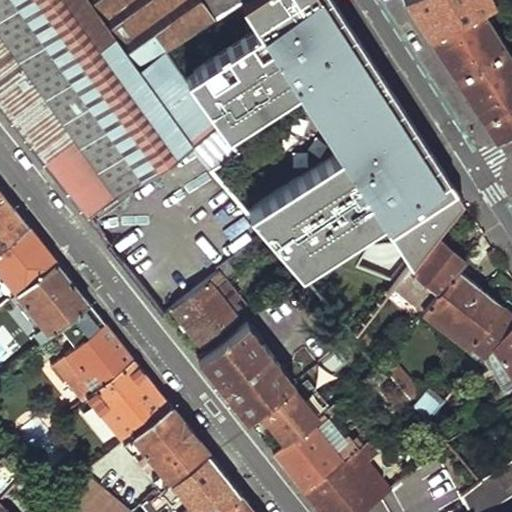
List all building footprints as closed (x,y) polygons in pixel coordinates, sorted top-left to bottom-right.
[(0,0),(0,108),(87,217),(191,146),(220,125),(187,78),(167,51),(216,18),(203,0),(0,0)] [(333,0),(243,0),(240,2),(258,30),(187,78),(220,125),(223,129),(227,134),(295,88),(337,152),(248,212),(265,232),(300,273),(301,274),(381,220),(411,266),(435,237),(442,228),(451,216),(464,201),(453,184),(444,172),(428,147),(418,131),(402,107),(375,64),(358,38),(333,0)] [(203,0),(216,18),(240,2),(243,0),(203,0)] [(473,0),(429,0),(442,26),(475,11),(478,10),(473,0)] [(442,26),(426,34),(442,59),(454,77),(505,46),(481,8),(478,10),(475,11),(442,26)] [(511,57),(505,46),(454,77),(472,105),(482,121),(511,101),(511,57)] [(511,101),(482,121),(493,138),(511,128),(511,101)] [(220,125),(191,146),(212,170),(224,162),(240,152),(227,134),(223,129),(220,125)] [(296,171),(324,156),(317,141),(288,156),(296,171)] [(203,206),(224,188),(196,156),(175,175),(203,206)] [(0,190),(0,245),(27,225),(10,204),(0,190)] [(27,225),(0,245),(0,271),(15,291),(55,260),(40,241),(27,225)] [(411,266),(394,287),(421,309),(423,308),(457,266),(462,259),(435,237),(411,266)] [(475,243),(462,259),(457,266),(471,277),(489,255),(475,243)] [(55,260),(15,291),(11,294),(7,298),(12,305),(21,299),(42,325),(34,333),(40,341),(89,303),(72,281),(55,260)] [(229,261),(172,306),(206,349),(232,328),(226,320),(234,314),(212,287),(234,269),(229,261)] [(457,266),(423,308),(466,343),(501,304),(471,277),(457,266)] [(0,292),(0,303),(7,298),(11,294),(6,288),(0,293),(0,292)] [(12,305),(34,333),(42,325),(21,299),(12,305)] [(89,303),(40,341),(32,349),(39,357),(71,331),(80,341),(49,366),(54,372),(59,368),(83,399),(85,396),(133,358),(113,333),(89,303)] [(511,312),(501,304),(466,343),(475,350),(460,368),(466,373),(490,343),(511,317),(511,312)] [(511,317),(490,343),(511,376),(511,317)] [(219,384),(246,419),(259,408),(292,381),(243,319),(232,328),(206,349),(197,357),(219,384)] [(381,351),(362,327),(355,337),(372,358),(381,351)] [(133,358),(85,396),(121,441),(168,402),(149,379),(133,358)] [(387,360),(379,366),(390,378),(409,400),(417,390),(395,362),(391,366),(387,360)] [(379,366),(365,377),(375,391),(390,378),(379,366)] [(292,381),(259,408),(284,443),(321,413),(295,379),(292,381)] [(423,391),(412,403),(427,422),(439,406),(423,391)] [(168,402),(121,441),(159,488),(205,449),(184,422),(168,402)] [(428,433),(423,437),(435,452),(446,443),(427,422),(412,403),(407,407),(428,433)] [(284,443),(272,452),(289,473),(304,491),(360,445),(354,438),(351,441),(346,436),(343,439),(332,447),(317,430),(328,421),(321,413),(284,443)] [(360,445),(304,491),(319,511),(359,511),(379,497),(398,482),(390,471),(380,480),(382,482),(372,490),(353,465),(362,457),(364,460),(374,451),(366,441),(360,445)] [(205,449),(159,488),(143,501),(149,509),(153,506),(157,511),(180,492),(196,511),(211,511),(238,491),(220,468),(205,449)] [(27,469),(9,452),(1,461),(20,476),(27,469)] [(362,457),(353,465),(372,490),(382,482),(380,480),(364,460),(362,457)] [(88,466),(81,458),(64,473),(71,481),(88,466)] [(511,460),(460,496),(469,511),(482,511),(511,493),(511,460)] [(123,511),(80,475),(57,493),(71,505),(79,511),(123,511)] [(238,491),(211,511),(254,511),(247,502),(238,491)] [(63,511),(71,505),(57,493),(38,511),(63,511)] [(390,511),(379,497),(359,511),(390,511)] [(0,511),(10,511),(0,502),(0,511)]
